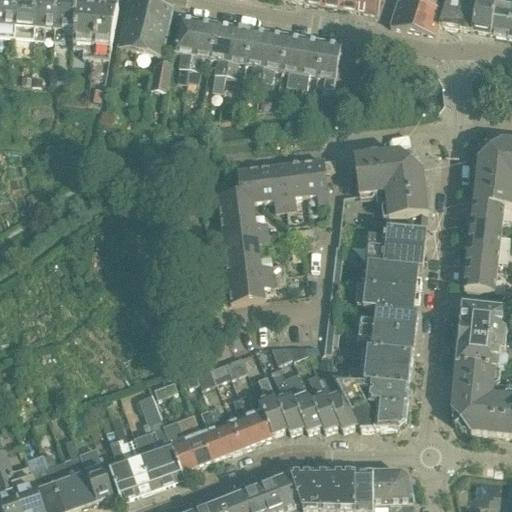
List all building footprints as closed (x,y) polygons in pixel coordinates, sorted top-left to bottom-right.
[(0,0),(0,42),(16,44),(18,0),(0,0)] [(18,0),(16,44),(39,46),(42,0),(18,0)] [(54,47),(57,48),(59,0),(42,0),(39,46),(45,47),(46,36),(55,37),(54,47)] [(65,38),(74,38),(78,10),(79,1),(66,0),(59,0),(57,48),(64,48),(65,38)] [(306,0),(305,8),(324,11),(325,0),(306,0)] [(325,0),(324,11),(341,14),(343,0),(325,0)] [(343,0),(341,14),(360,17),(362,0),(343,0)] [(362,0),(360,17),(378,20),(381,0),(362,0)] [(400,0),(398,10),(442,18),(447,0),(400,0)] [(439,30),(473,36),(478,5),(480,0),(447,0),(442,18),(439,30)] [(487,39),(490,39),(497,0),(480,0),(478,5),(473,36),(475,37),(479,40),(484,41),(487,39)] [(497,0),(490,39),(508,42),(511,19),(511,9),(504,8),(505,0),(497,0)] [(119,52),(136,56),(148,5),(131,2),(119,52)] [(148,5),(136,56),(161,61),(173,11),(148,5)] [(83,63),(93,64),(98,11),(78,10),(74,38),(73,55),(83,55),(83,63)] [(436,41),(439,30),(442,18),(398,10),(391,32),(436,41)] [(98,11),(93,64),(109,65),(111,53),(118,13),(98,11)] [(188,89),(188,86),(198,25),(180,22),(174,57),(183,59),(180,74),(182,74),(180,88),(188,89)] [(203,62),(211,64),(217,28),(198,25),(188,86),(198,88),(203,62)] [(224,99),(227,82),(235,31),(217,28),(211,64),(218,65),(213,97),(224,99)] [(239,68),(247,70),(252,34),(235,31),(227,82),(228,82),(226,93),(234,94),(239,68)] [(251,86),(261,87),(270,37),(252,34),(247,70),(254,71),(251,86)] [(274,74),(282,76),(288,40),(270,37),(261,87),(272,89),(274,74)] [(287,92),(297,93),(305,43),(288,40),(282,76),(289,77),(287,92)] [(305,43),(297,93),(296,101),(301,102),(302,94),(307,95),(310,80),(318,82),(324,46),(305,43)] [(341,49),(324,46),(318,82),(325,83),(322,99),(332,101),(335,85),(340,51),(341,49)] [(357,67),(358,67),(358,65),(357,65),(359,57),(359,56),(360,54),(359,54),(342,51),(343,49),(341,49),(340,51),(335,85),(354,88),(354,87),(354,86),(355,77),(356,77),(356,75),(357,67)] [(149,95),(167,98),(172,65),(153,71),(149,95)] [(31,82),(23,81),(22,89),(30,90),(31,82)] [(96,94),(94,105),(101,107),(104,95),(96,94)] [(103,117),(101,129),(109,130),(112,118),(103,117)] [(481,160),(483,162),(479,165),(474,207),(472,230),(469,252),(467,273),(465,295),(468,296),(504,300),(504,299),(506,286),(496,285),(497,276),(498,268),(508,269),(509,256),(510,243),(501,242),(502,234),(503,225),(511,226),(511,196),(509,196),(511,181),(511,180),(511,146),(503,146),(499,149),(497,147),(493,147),(488,151),(487,149),(486,150),(487,152),(481,156),(481,160)] [(95,155),(92,173),(102,175),(106,157),(95,155)] [(376,194),(391,192),(416,160),(415,160),(414,162),(409,157),(405,158),(403,160),(399,157),(355,163),(359,201),(359,202),(376,200),(376,194)] [(416,160),(391,192),(393,207),(387,208),(388,217),(427,220),(429,220),(423,176),(419,173),(421,171),(421,167),(415,163),(416,161),(416,160)] [(335,165),(302,169),(307,203),(317,201),(319,212),(330,211),(326,178),(336,177),(335,165)] [(302,169),(281,171),(287,216),(297,215),(296,204),(307,203),(302,169)] [(281,171),(260,174),(265,208),(274,206),(276,217),(287,216),(281,171)] [(226,184),(223,188),(217,189),(221,223),(255,219),(254,209),(265,208),(260,174),(226,178),(226,184)] [(391,225),(392,234),(425,238),(427,220),(388,217),(389,225),(391,225)] [(221,223),(223,245),(268,239),(267,229),(256,230),(255,219),(221,223)] [(341,231),(338,252),(344,253),(346,253),(348,232),(341,231)] [(314,233),(289,237),(291,258),(316,255),(314,233)] [(383,242),(369,240),(368,251),(425,257),(426,239),(425,239),(425,238),(392,234),(384,233),(383,242)] [(223,245),(226,266),(260,262),(259,251),(269,250),(268,239),(223,245)] [(380,271),(419,276),(422,276),(425,257),(368,251),(366,269),(368,269),(380,270),(380,271)] [(336,252),(335,261),(343,262),(344,253),(338,252),(336,252)] [(335,261),(334,271),(342,272),(343,262),(335,261)] [(226,266),(229,288),(285,280),(284,270),(261,273),(260,262),(226,266)] [(368,269),(366,291),(417,297),(417,295),(421,295),(422,287),(418,286),(419,276),(380,271),(380,270),(368,269)] [(334,271),(333,281),(341,282),(342,272),(334,271)] [(285,280),(229,288),(231,310),(265,306),(264,294),(287,291),(285,280)] [(333,281),(332,291),(340,291),(341,282),(333,281)] [(332,291),(331,300),(338,301),(340,291),(332,291)] [(363,314),(376,316),(414,319),(415,309),(419,309),(420,300),(416,300),(417,297),(366,291),(363,314)] [(331,300),(328,330),(335,331),(338,301),(331,300)] [(461,331),(459,341),(506,346),(507,334),(511,332),(511,324),(511,316),(463,311),(461,331)] [(361,323),(360,333),(416,339),(418,319),(414,319),(376,316),(375,324),(361,323)] [(328,330),(326,349),(333,350),(335,331),(328,330)] [(373,344),(372,355),(413,360),(416,339),(360,333),(359,343),(373,344)] [(457,370),(456,370),(498,375),(507,376),(508,359),(507,357),(505,357),(506,346),(459,341),(458,351),(459,351),(457,370)] [(333,350),(326,349),(325,358),(332,359),(333,350)] [(288,353),(293,364),(294,366),(308,361),(305,352),(288,353)] [(293,364),(288,353),(272,354),(278,370),(293,364)] [(352,371),(357,372),(411,377),(413,360),(372,355),(368,355),(367,363),(353,362),(352,371)] [(226,369),(231,383),(232,384),(248,378),(242,363),(226,369)] [(149,373),(154,380),(161,374),(156,367),(149,373)] [(226,369),(211,375),(216,388),(231,383),(226,369)] [(455,431),(461,427),(487,402),(488,387),(494,388),(494,384),(497,385),(498,375),(456,370),(454,389),(452,414),(455,418),(452,420),(452,424),(456,430),(455,431)] [(282,402),(276,404),(289,435),(291,440),(306,435),(295,408),(293,409),(292,404),(285,384),(280,372),(271,375),(282,402)] [(349,379),(348,387),(410,394),(411,377),(357,372),(356,380),(349,379)] [(196,380),(200,390),(202,394),(216,388),(211,375),(196,380)] [(299,378),(285,384),(292,404),(293,409),(295,408),(306,435),(308,439),(324,434),(310,403),(302,384),(302,385),(299,378)] [(200,390),(196,380),(196,379),(186,383),(189,393),(200,390)] [(332,379),(319,385),(321,389),(341,433),(343,437),(359,432),(345,405),(335,386),(332,379)] [(310,403),(324,434),(326,438),(341,433),(321,389),(319,385),(317,380),(308,384),(316,401),(310,403)] [(259,405),(262,414),(274,441),(289,435),(276,404),(275,404),(273,400),(274,400),(267,382),(259,385),(265,403),(259,405)] [(410,394),(348,387),(335,386),(345,405),(408,411),(410,394)] [(174,387),(165,391),(169,401),(178,398),(174,387)] [(169,401),(165,391),(154,395),(158,405),(169,401)] [(461,427),(455,431),(456,432),(457,431),(462,436),(466,436),(468,434),(471,439),(511,442),(511,398),(503,398),(502,404),(487,402),(461,427)] [(248,400),(241,403),(260,449),(275,443),(274,441),(262,414),(255,417),(248,400)] [(148,441),(135,446),(154,496),(186,485),(183,479),(171,451),(162,427),(163,426),(153,402),(140,407),(149,430),(144,432),(148,441)] [(240,423),(233,426),(245,455),(260,449),(241,403),(233,406),(240,423)] [(345,405),(359,432),(361,436),(361,437),(399,435),(406,428),(408,411),(345,405)] [(218,412),(210,415),(230,461),(245,455),(233,426),(225,429),(218,412)] [(209,436),(201,439),(213,468),(230,461),(210,415),(201,419),(207,432),(208,432),(209,436)] [(188,425),(180,428),(199,473),(213,468),(201,439),(195,442),(188,425)] [(179,448),(171,451),(183,479),(199,473),(180,428),(171,431),(174,437),(179,448)] [(116,435),(114,435),(138,501),(154,496),(135,446),(128,448),(121,431),(115,433),(116,435)] [(138,501),(114,435),(107,438),(117,467),(119,470),(119,471),(110,474),(122,507),(138,501)] [(17,491),(13,477),(0,442),(0,511),(21,511),(15,492),(17,491)] [(71,465),(65,466),(81,511),(87,511),(98,508),(80,460),(75,447),(74,447),(73,444),(65,447),(71,465)] [(97,454),(80,460),(98,508),(113,503),(114,503),(97,454)] [(52,458),(44,461),(48,473),(62,511),(81,511),(65,466),(56,469),(52,458)] [(62,511),(48,473),(44,461),(43,459),(28,464),(30,472),(33,478),(44,511),(62,511)] [(30,472),(13,477),(17,491),(15,492),(21,511),(44,511),(33,478),(30,472)] [(414,511),(409,485),(409,484),(401,478),(401,479),(391,479),(391,511),(414,511)] [(337,511),(334,479),(313,480),(319,511),(337,511)] [(355,511),(355,479),(334,479),(337,511),(355,511)] [(373,511),(374,511),(373,479),(355,479),(355,511),(373,511)] [(380,511),(391,511),(391,479),(373,479),(374,511),(381,511),(380,511)] [(300,511),(302,511),(292,480),(274,487),(283,511),(300,511)] [(319,511),(313,480),(292,480),(302,511),(319,511)] [(283,511),(274,487),(258,493),(265,511),(283,511)] [(265,511),(258,493),(242,499),(247,511),(265,511)] [(247,511),(242,499),(226,506),(228,511),(247,511)]
